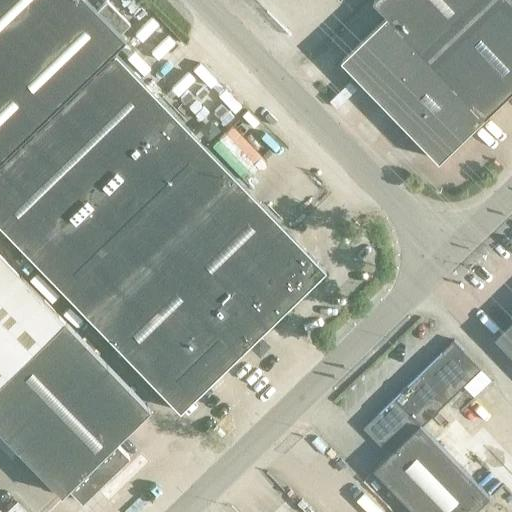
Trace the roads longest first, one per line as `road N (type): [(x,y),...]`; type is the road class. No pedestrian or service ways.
road 1 (residential): [(185,511),(452,253)]
road 2 (unclassified): [(452,253),(193,0)]
